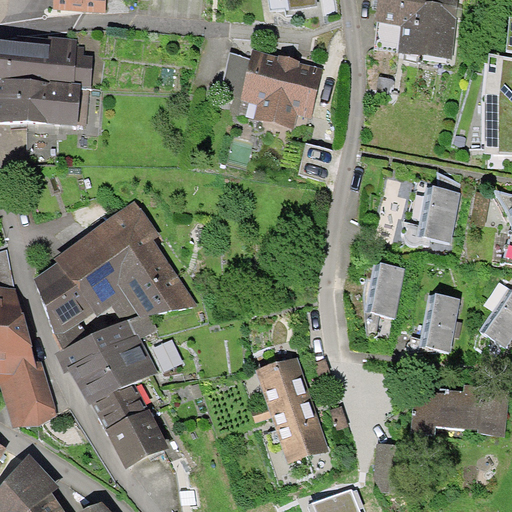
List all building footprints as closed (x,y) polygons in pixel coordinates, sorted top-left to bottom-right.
[(105,0),(53,0),(53,10),(105,13),(105,0)] [(288,0),(290,10),(317,5),(316,0),(288,0)] [(398,53),(453,59),(459,0),(378,0),(376,21),(402,24),(398,53)] [(16,40),(0,38),(0,77),(50,82),(50,80),(81,83),(81,88),(89,89),(91,89),(94,56),(84,55),(85,47),(77,47),(77,39),(49,36),(49,38),(17,35),(16,40)] [(241,100),(257,104),(254,119),(294,129),(298,115),(311,119),(324,69),(300,62),(301,60),(279,54),(278,57),(254,50),(251,59),(241,100)] [(241,100),(251,59),(230,52),(221,94),(241,100)] [(511,56),(489,53),(485,94),(486,153),(511,154),(511,56)] [(0,77),(0,121),(87,128),(89,89),(81,88),(81,83),(50,80),(50,82),(0,77)] [(437,186),(459,192),(461,184),(437,172),(437,186)] [(433,185),(424,236),(451,242),(461,193),(459,192),(437,186),(433,185)] [(471,223),(486,226),(491,194),(476,192),(471,223)] [(161,236),(135,201),(54,258),(57,262),(95,312),(98,316),(111,306),(122,322),(148,316),(198,305),(154,240),(161,236)] [(0,286),(15,288),(7,250),(0,251),(0,286)] [(34,278),(53,336),(95,312),(57,262),(34,278)] [(381,262),(372,311),(396,318),(405,269),(381,262)] [(0,383),(14,429),(57,416),(42,361),(37,362),(24,312),(22,312),(15,288),(0,286),(0,383)] [(511,291),(484,332),(506,348),(511,338),(511,291)] [(436,293),(426,347),(451,352),(454,338),(456,321),(461,299),(436,293)] [(95,312),(53,336),(61,351),(122,322),(111,306),(98,316),(95,312)] [(69,370),(89,404),(93,403),(135,382),(158,372),(141,337),(158,330),(148,316),(122,322),(61,351),(56,353),(65,373),(69,370)] [(462,322),(456,321),(454,338),(459,338),(462,322)] [(172,339),(153,348),(165,372),(184,363),(172,339)] [(270,413),(312,399),(298,356),(256,370),(270,411),(270,413)] [(326,358),(314,363),(319,376),(330,372),(326,358)] [(147,408),(135,382),(93,403),(106,430),(147,408)] [(415,390),(411,432),(435,435),(436,425),(478,429),(478,434),(505,436),(509,389),(465,385),(464,391),(449,389),(449,393),(415,390)] [(312,399),(270,413),(271,418),(287,464),(329,451),(312,399)] [(342,406),(330,409),(337,430),(348,426),(342,406)] [(147,408),(106,430),(126,468),(169,446),(149,407),(147,408)] [(270,413),(270,411),(254,415),(255,422),(271,418),(270,413)] [(396,445),(378,443),(376,489),(393,490),(396,445)] [(59,487),(30,453),(0,488),(0,511),(65,511),(53,492),(59,487)] [(361,511),(352,488),(308,505),(311,511),(361,511)] [(112,511),(102,501),(75,511),(112,511)]
